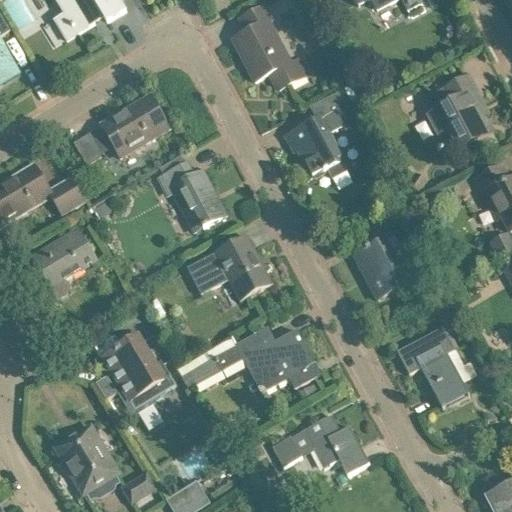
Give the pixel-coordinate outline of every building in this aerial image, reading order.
[(67,18),(56,24),(68,44),(96,27),(93,22),(102,16),(108,25),(127,14),(120,3),(125,0),(67,0),(59,5),(67,18)] [(355,0),(359,8),(371,2),(377,14),(401,1),(408,15),(430,3),(428,0),(355,0)] [(234,43),(256,85),(270,78),(279,94),(311,77),(301,57),(285,66),(265,27),(273,23),(266,9),(241,22),(248,35),(234,43)] [(0,84),(3,83),(5,84),(6,85),(19,77),(20,76),(20,75),(20,74),(10,56),(9,55),(7,56),(4,50),(6,48),(1,40),(12,33),(0,14),(0,84)] [(435,115),(429,118),(439,137),(448,133),(454,130),(460,141),(474,134),(479,144),(495,135),(486,119),(474,95),(478,93),(470,78),(430,99),(438,113),(435,115)] [(117,121),(103,130),(121,161),(170,132),(150,99),(116,119),(117,121)] [(341,110),(291,137),(314,181),(328,173),(333,182),(349,174),(343,165),(345,164),(330,137),(345,129),(346,132),(351,129),(341,110)] [(76,145),(74,146),(88,169),(102,161),(89,138),(76,146),(76,145)] [(0,230),(50,200),(61,218),(85,204),(70,178),(49,191),(35,167),(0,188),(0,230)] [(161,182),(168,196),(175,192),(197,234),(226,219),(204,176),(195,180),(188,168),(161,182)] [(503,221),(511,236),(511,235),(511,183),(511,184),(503,169),(478,183),(499,222),(503,221)] [(415,176),(408,187),(420,195),(427,183),(415,176)] [(107,204),(96,211),(102,220),(113,213),(107,204)] [(366,254),(355,259),(379,303),(418,282),(388,224),(363,237),(370,250),(365,253),(366,254)] [(496,257),(511,248),(511,244),(506,234),(489,243),(496,257)] [(35,262),(58,301),(72,292),(66,283),(97,264),(80,236),(35,262)] [(202,298),(216,291),(232,282),(244,304),(274,288),(248,240),(188,272),(202,298)] [(455,288),(443,294),(448,303),(460,297),(455,288)] [(464,302),(452,308),(458,320),(470,314),(464,302)] [(447,310),(439,314),(444,323),(452,318),(447,310)] [(129,347),(105,361),(149,433),(163,424),(158,415),(183,400),(162,365),(156,368),(145,351),(153,347),(150,343),(157,339),(144,319),(121,333),(129,347)] [(444,330),(398,355),(410,378),(422,372),(441,407),(467,393),(464,386),(449,358),(456,355),(444,330)] [(232,342),(178,374),(188,390),(243,362),(262,397),(290,381),(295,392),(322,378),(298,334),(277,346),(269,331),(236,349),(232,342)] [(118,395),(108,379),(98,385),(109,401),(118,395)] [(316,386),(302,394),(306,403),(321,395),(316,386)] [(283,470),(315,453),(325,472),(340,464),(349,480),(370,468),(350,431),(342,436),(333,419),(273,451),(283,470)] [(57,452),(84,498),(119,476),(92,430),(57,452)] [(125,492),(133,506),(155,492),(147,478),(125,492)] [(166,503),(171,511),(201,511),(211,506),(198,484),(166,503)] [(511,511),(511,486),(489,499),(495,511),(511,511)]
